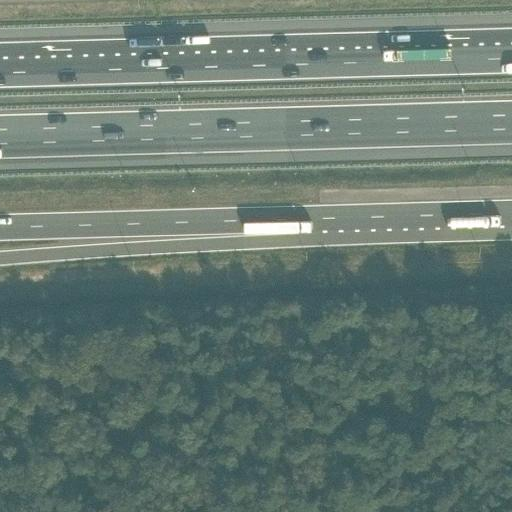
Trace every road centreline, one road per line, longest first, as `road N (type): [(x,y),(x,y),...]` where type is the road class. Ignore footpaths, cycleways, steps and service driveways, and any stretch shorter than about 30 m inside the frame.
road 1 (motorway): [(511,59),(0,75)]
road 2 (motorway): [(0,140),(511,125)]
road 3 (trunk): [(0,260),(116,251),(298,220)]
road 4 (trunk): [(0,228),(298,220)]
road 5 (trunk): [(298,220),(511,214)]
